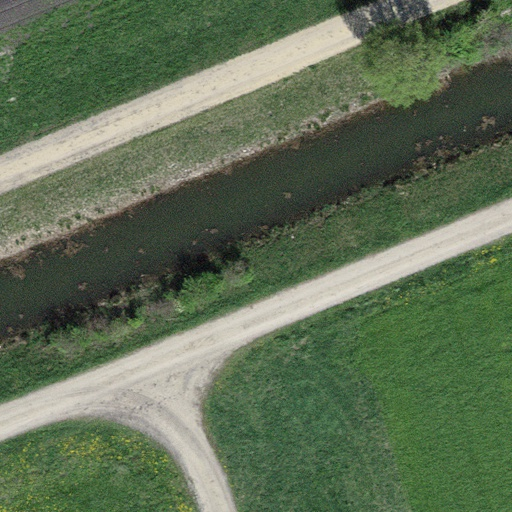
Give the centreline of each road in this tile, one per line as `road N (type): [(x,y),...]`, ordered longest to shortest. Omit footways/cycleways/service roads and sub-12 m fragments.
road 1 (track): [(511,215),(0,424)]
road 2 (track): [(424,0),(0,174)]
road 3 (track): [(228,331),(272,511)]
